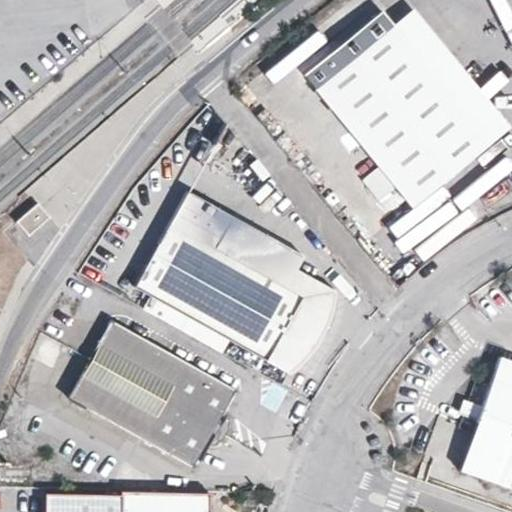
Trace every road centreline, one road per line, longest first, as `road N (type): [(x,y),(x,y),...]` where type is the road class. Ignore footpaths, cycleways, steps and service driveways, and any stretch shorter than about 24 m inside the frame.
road 1 (tertiary): [(299,0),(193,86),(122,166),(39,291),(0,373)]
road 2 (residential): [(335,476),(324,444),(365,365),(402,317),(511,237)]
road 3 (residential): [(460,511),(366,478),(335,476)]
